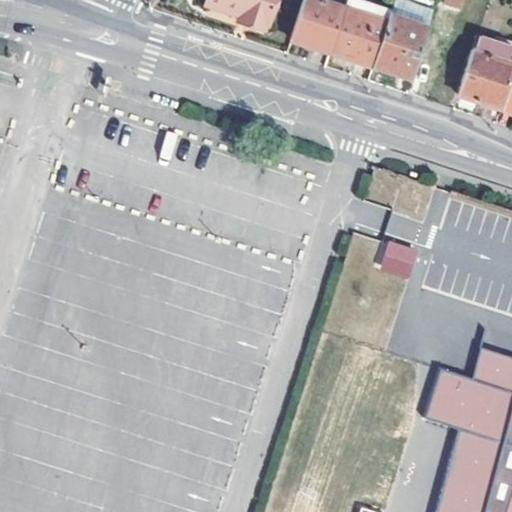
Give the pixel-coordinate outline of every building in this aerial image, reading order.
[(241,16),(267,25),(269,25),(277,0),(208,0),(207,5),(241,16)] [(322,0),(304,0),(291,39),(311,45),(330,51),(345,7),(322,0)] [(346,0),(345,7),(330,51),(373,65),(391,13),(392,10),(361,0),(346,0)] [(395,0),(392,10),(391,13),(430,25),(436,8),(410,0),(395,0)] [(430,25),(391,13),(373,65),(412,78),(430,25)] [(267,25),(241,16),(239,22),(265,31),(267,25)] [(511,45),(479,34),(475,48),(511,60),(511,45)] [(511,60),(475,48),(460,92),(502,106),(511,77),(511,60)] [(511,77),(502,106),(511,109),(511,77)] [(379,268),(408,278),(418,249),(389,240),(379,268)] [(511,353),(483,344),(473,375),(511,387),(511,353)] [(511,511),(511,387),(473,375),(441,365),(425,414),(459,426),(430,511),(511,511)] [(354,501),(350,511),(376,511),(378,508),(354,501)]
